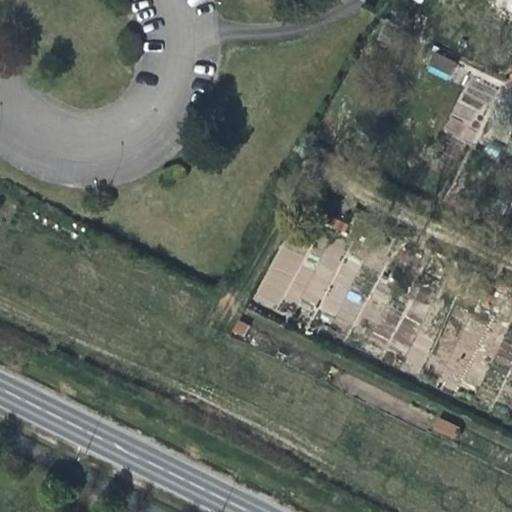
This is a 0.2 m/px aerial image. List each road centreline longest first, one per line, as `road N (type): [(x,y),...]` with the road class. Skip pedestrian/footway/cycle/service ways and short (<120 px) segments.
road 1 (track): [(511,443),(242,313)]
road 2 (tertiary): [(249,511),(0,388)]
road 3 (track): [(511,267),(342,185)]
